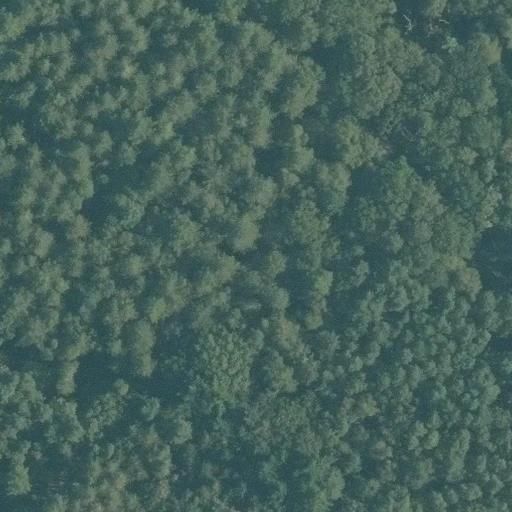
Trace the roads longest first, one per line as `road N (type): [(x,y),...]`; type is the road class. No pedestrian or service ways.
road 1 (unclassified): [(33,511),(399,166)]
road 2 (tertiary): [(399,166),(241,0)]
road 3 (tertiary): [(511,281),(399,166)]
